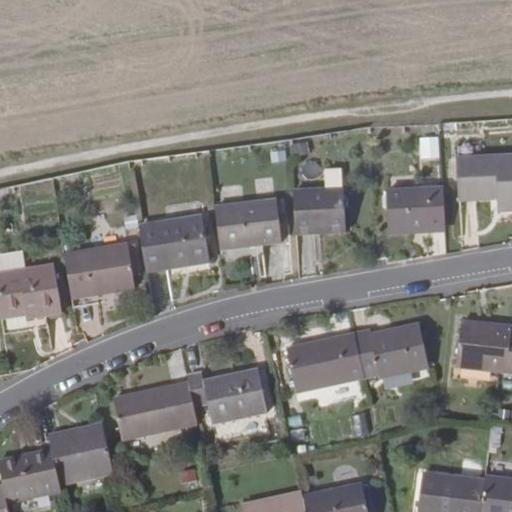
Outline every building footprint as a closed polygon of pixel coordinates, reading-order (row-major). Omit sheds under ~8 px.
[(419,138),(420,160),(439,160),(438,138),(419,138)] [(511,209),(511,153),(456,157),(458,200),(494,199),(495,210),(511,209)] [(441,230),(439,193),(385,196),(388,238),(410,236),(410,232),(441,230)] [(292,239),(311,238),(311,232),(341,231),(340,194),(290,196),(292,239)] [(272,200),(211,208),(216,251),(277,244),(272,200)] [(196,220),(135,231),(142,274),(204,264),(196,220)] [(122,246),(60,257),(68,300),(130,289),(122,246)] [(49,270),(0,279),(0,323),(22,320),(22,324),(58,318),(49,270)] [(368,333),(353,337),(363,380),(363,381),(377,377),(379,382),(426,371),(416,326),(370,337),(368,333)] [(457,373),(511,379),(511,340),(511,341),(511,338),(511,333),(462,328),(457,373)] [(363,380),(353,337),(287,350),(297,394),(363,380)] [(188,389),(192,407),(206,403),(210,426),(263,414),(254,372),(201,383),(199,375),(185,378),(188,389)] [(192,407),(188,389),(113,406),(120,440),(195,424),(192,407)] [(101,429),(63,437),(64,442),(102,434),(101,429)] [(111,478),(102,434),(64,442),(63,437),(47,441),(49,453),(58,490),(111,478)] [(0,482),(2,492),(6,508),(14,507),(59,497),(58,490),(49,453),(0,464),(0,482)] [(417,511),(481,511),(485,482),(421,476),(417,511)] [(511,511),(511,482),(485,480),(485,482),(481,511),(511,511)] [(367,511),(361,486),(302,499),(304,511),(367,511)] [(240,511),(304,511),(302,499),(300,494),(240,507),(240,511)]
